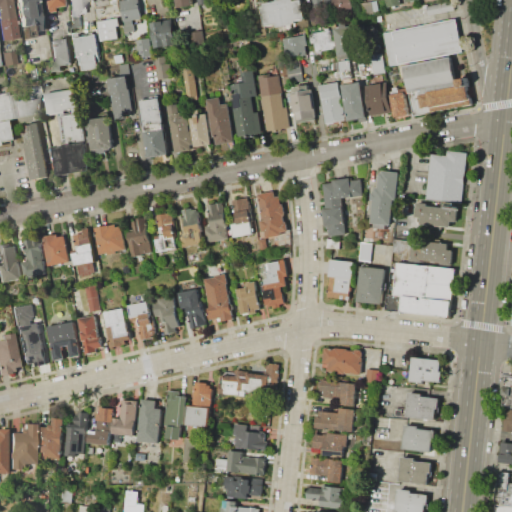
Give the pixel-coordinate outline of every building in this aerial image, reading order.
[(0,0),(10,0),(17,37),(2,40),(0,28),(0,0)] [(34,0),(39,30),(33,31),(32,24),(20,26),(15,0),(34,0)] [(61,0),(62,6),(51,7),(52,11),(45,13),(43,0),(61,0)] [(67,0),(86,0),(89,13),(82,14),(82,16),(80,16),(82,26),(72,28),(67,0)] [(121,1),(124,0),(137,0),(138,4),(140,3),(143,18),(134,20),(136,30),(125,32),(124,25),(125,25),(121,1)] [(192,5),(191,0),(174,0),(175,8),(192,5)] [(199,8),(197,0),(206,0),(208,7),(199,8)] [(265,26),(261,7),(264,6),(263,3),(276,0),(293,0),(293,1),(297,0),(301,0),(305,18),(293,20),(294,23),(277,27),(276,23),(265,26)] [(312,0),(324,0),(325,7),(314,8),(312,0)] [(351,0),(353,9),(335,13),(332,0),(351,0)] [(377,0),(379,12),(362,14),(360,3),(377,0)] [(455,10),(429,15),(428,11),(423,11),(422,5),(428,4),(428,6),(453,1),(455,10)] [(97,21),(119,17),(120,25),(117,26),(119,38),(101,41),(97,21)] [(385,32),(392,64),(465,49),(459,17),(385,32)] [(151,22),(172,18),(177,44),(156,48),(151,22)] [(334,29),(346,27),(351,57),(339,59),(334,29)] [(189,32),(202,30),(205,43),(192,45),(189,32)] [(310,34),(332,30),(335,48),(313,52),(310,34)] [(75,38),(96,34),(100,61),(98,62),(99,67),(83,70),(82,64),(79,65),(75,38)] [(283,38),(306,35),(309,54),(286,58),(283,38)] [(69,37),(73,64),(63,65),(64,70),(53,72),(48,41),(69,37)] [(137,39),(150,37),(153,55),(140,57),(137,39)] [(1,53),(14,50),(16,64),(3,66),(1,53)] [(386,72),(374,74),(371,54),(383,53),(386,72)] [(114,55),(123,54),(124,62),(116,63),(114,55)] [(159,79),(156,57),(166,56),(167,63),(171,63),(173,76),(159,79)] [(403,68),(414,118),(473,104),(467,80),(457,82),(451,56),(403,68)] [(339,61),(350,59),(353,77),(341,79),(339,61)] [(288,81),(301,80),(300,62),(287,63),(288,81)] [(183,67),(193,65),(199,95),(188,97),(183,67)] [(27,69),(34,68),(35,78),(29,80),(27,69)] [(263,132),(240,136),(233,98),(235,98),(232,85),(244,83),(242,72),(256,70),(260,95),(253,96),(256,112),(260,112),(263,132)] [(268,130),(259,75),(271,73),(272,76),(279,75),(284,107),(287,107),(290,127),(268,130)] [(110,78),(128,75),(134,110),(125,111),(126,118),(116,120),(110,78)] [(343,84),(361,81),(368,120),(359,121),(359,119),(349,120),(343,84)] [(320,85),(340,82),(345,112),(343,113),(344,120),(334,122),(334,125),(327,126),(320,85)] [(392,112),(371,116),(366,86),(387,82),(392,112)] [(291,87),(312,83),(318,120),(298,123),(291,87)] [(0,93),(4,93),(5,96),(30,91),(29,88),(38,86),(42,108),(35,109),(36,113),(6,119),(9,139),(0,140),(0,93)] [(45,93),(78,88),(87,141),(65,145),(59,114),(49,115),(45,93)] [(395,116),(391,94),(407,91),(411,114),(395,116)] [(150,156),(141,100),(160,97),(170,153),(150,156)] [(207,99),(220,97),(222,104),(228,103),(235,141),(216,144),(215,135),(214,135),(207,99)] [(176,152),(168,105),(179,104),(180,111),(182,111),(183,115),(188,114),(193,144),(191,145),(192,150),(176,152)] [(196,147),(190,116),(208,113),(213,144),(196,147)] [(111,116),(116,148),(107,150),(107,152),(94,154),(92,143),(90,143),(89,136),(91,136),(90,130),(89,130),(87,120),(111,116)] [(22,125),(39,122),(48,176),(31,179),(22,125)] [(54,147),(65,145),(87,141),(92,169),(59,174),(54,147)] [(447,152),(466,154),(461,204),(425,200),(430,154),(447,155),(447,152)] [(371,222),(374,200),(371,199),(372,192),(375,192),(375,187),(378,187),(380,172),(382,172),(382,169),(399,172),(396,199),(394,199),(391,225),(387,224),(386,229),(374,227),(374,223),(371,222)] [(323,183),(332,182),(332,180),(352,177),(353,180),(361,179),(363,195),(342,197),(346,234),(329,236),(328,227),(326,227),(324,208),(326,208),(323,183)] [(275,191),(276,196),(280,196),(281,203),(284,203),(286,215),(284,215),(285,221),(287,220),(289,230),(283,231),(283,234),(267,237),(266,231),(263,231),(261,220),(264,219),(259,194),(275,191)] [(235,236),(232,220),(237,219),(233,200),(248,197),(251,210),(249,210),(253,233),(235,236)] [(209,242),(205,221),(211,220),(208,205),(222,202),(229,238),(209,242)] [(418,202),(459,207),(457,222),(450,221),(449,227),(420,223),(421,218),(416,217),(418,202)] [(202,243),(184,246),(181,231),(187,230),(183,209),(197,207),(202,231),(200,231),(202,243)] [(178,248),(159,251),(156,236),(162,235),(158,215),(173,212),(178,236),(176,236),(178,248)] [(153,252),(144,253),(145,254),(132,257),(127,232),(134,231),(133,222),(139,221),(138,218),(146,217),(153,252)] [(101,253),(96,228),(117,224),(117,227),(123,226),(127,248),(118,250),(118,252),(109,254),(109,252),(101,253)] [(75,265),(73,253),(78,252),(75,234),(83,233),(83,229),(90,227),(96,261),(75,265)] [(49,265),(47,255),(45,255),(42,240),(44,239),(43,236),(58,233),(59,236),(65,235),(70,261),(49,265)] [(46,273),(26,277),(22,261),(28,259),(25,240),(39,237),(46,273)] [(259,239),(266,238),(268,248),(261,249),(259,239)] [(327,238),(341,239),(340,249),(326,247),(327,238)] [(395,239),(411,241),(408,261),(401,260),(402,253),(393,252),(395,239)] [(452,265),(441,264),(442,262),(422,260),(421,262),(411,261),(413,245),(422,246),(422,240),(449,243),(449,249),(454,250),(452,265)] [(0,281),(0,264),(3,264),(0,246),(10,244),(11,246),(15,246),(22,278),(0,281)] [(267,263),(287,259),(289,274),(286,275),(288,286),(282,287),(285,303),(281,304),(281,307),(274,308),(273,305),(267,307),(264,289),(266,289),(264,279),(269,278),(267,263)] [(332,259),(355,262),(351,299),(328,297),(332,259)] [(453,301),(394,294),(398,262),(457,269),(453,301)] [(361,266),(386,268),(382,303),(357,301),(361,266)] [(205,279),(216,277),(215,276),(226,274),(228,284),(227,284),(234,319),(223,321),(222,317),(211,319),(208,308),(211,307),(205,279)] [(237,288),(247,287),(246,283),(255,282),(261,309),(256,310),(257,312),(251,313),(251,312),(242,313),(237,288)] [(86,287),(96,285),(101,310),(90,312),(86,287)] [(198,288),(201,304),(203,303),(207,325),(192,328),(188,307),(183,308),(180,292),(198,288)] [(175,295),(181,326),(176,327),(177,332),(166,334),(163,315),(158,316),(155,304),(160,303),(159,298),(175,295)] [(449,303),(385,296),(383,312),(448,319),(449,303)] [(129,305),(148,302),(150,314),(141,315),(132,317),(129,305)] [(12,308),(32,304),(34,313),(29,323),(16,325),(12,308)] [(105,312),(124,308),(130,342),(111,345),(105,312)] [(143,339),(138,318),(141,318),(141,315),(150,314),(151,316),(153,315),(158,336),(143,339)] [(79,318),(95,315),(102,347),(96,348),(97,352),(86,354),(79,318)] [(48,326),(75,321),(81,355),(55,360),(48,326)] [(17,326),(38,322),(46,364),(36,366),(35,362),(25,364),(17,326)] [(0,335),(13,333),(19,367),(13,368),(13,372),(0,374),(0,335)] [(325,348),(335,349),(335,348),(348,349),(348,350),(355,351),(355,349),(363,350),(361,374),(345,372),(345,374),(333,373),(333,371),(328,370),(329,364),(323,363),(325,348)] [(413,357),(441,360),(440,372),(442,372),(441,382),(424,380),(424,382),(411,380),(413,357)] [(280,364),(276,399),(219,393),(220,383),(223,383),(224,374),(236,375),(236,369),(264,372),(265,362),(280,364)] [(367,369),(380,370),(379,383),(366,382),(367,369)] [(356,383),(354,406),(341,404),(341,398),(320,396),(321,380),(356,383)] [(187,425),(189,405),(193,405),(196,381),(208,382),(208,384),(211,385),(211,388),(213,388),(209,428),(187,425)] [(169,389),(180,391),(180,395),(188,396),(185,425),(182,425),(180,439),(167,438),(168,425),(165,425),(169,389)] [(440,398),(438,412),(436,412),(435,419),(407,416),(409,392),(423,394),(422,396),(440,398)] [(135,436),(122,434),(115,434),(114,433),(115,417),(121,418),(123,399),(139,401),(135,436)] [(158,443),(139,441),(143,399),(157,400),(157,408),(162,408),(158,443)] [(114,408),(110,444),(89,442),(90,430),(97,431),(99,420),(96,420),(97,413),(99,413),(100,407),(114,408)] [(355,409),(353,431),(315,427),(316,416),(319,416),(319,411),(339,413),(340,408),(355,409)] [(511,431),(503,431),(504,410),(510,411),(510,409),(511,409),(511,431)] [(89,412),(84,454),(76,453),(76,456),(64,455),(65,449),(66,449),(70,422),(74,423),(75,415),(79,416),(79,411),(89,412)] [(61,457),(44,456),(44,459),(37,458),(39,425),(52,426),(53,418),(64,419),(61,457)] [(34,424),(34,463),(22,463),(22,467),(18,467),(18,469),(9,469),(9,432),(19,432),(19,429),(23,429),(24,424),(34,424)] [(236,424),(257,425),(266,434),(265,441),(268,441),(267,450),(237,447),(238,436),(235,435),(236,424)] [(403,448),(406,425),(419,426),(419,429),(436,431),(434,445),(432,444),(431,451),(403,448)] [(348,435),(347,446),(344,446),(343,457),(322,454),(323,449),(313,448),(315,434),(323,435),(323,434),(328,434),(328,433),(348,435)] [(185,437),(196,439),(193,463),(183,461),(185,437)] [(511,463),(499,462),(501,442),(511,443),(511,463)] [(230,450),(243,451),(242,456),(266,459),(264,474),(228,471),(229,459),(230,450)] [(400,480),(403,456),(416,458),(416,460),(433,462),(431,476),(429,476),(429,483),(400,480)] [(343,460),(341,483),(328,481),(329,476),(311,474),(313,457),(343,460)] [(229,459),(228,471),(228,473),(215,472),(217,458),(229,459)] [(498,471),(510,473),(508,483),(511,483),(511,504),(495,503),(498,471)] [(226,476),(263,479),(262,495),(249,494),(249,498),(227,496),(228,489),(225,488),(226,476)] [(214,484),(212,493),(204,492),(206,483),(214,484)] [(347,488),(345,508),(320,506),(321,500),(307,498),(308,486),(322,488),(323,485),(347,488)] [(61,502),(63,489),(73,490),(72,503),(61,502)] [(396,511),(399,489),(412,490),(412,493),(429,495),(427,509),(425,509),(425,511),(396,511)] [(259,511),(220,511),(221,507),(223,507),(224,499),(238,501),(237,506),(260,508),(259,511)]
